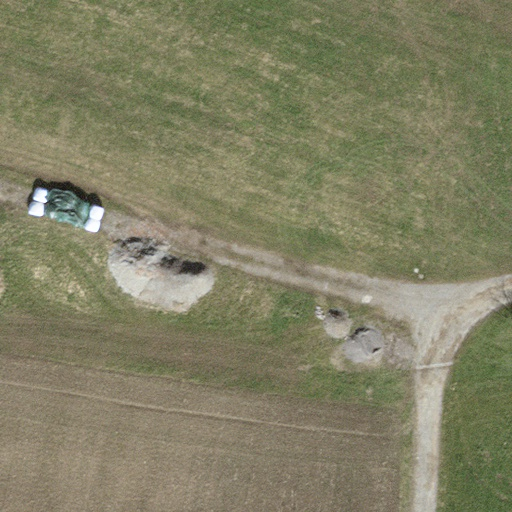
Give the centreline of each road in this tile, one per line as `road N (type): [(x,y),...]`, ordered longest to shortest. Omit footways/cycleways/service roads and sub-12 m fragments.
road 1 (track): [(467,309),(323,287),(0,199)]
road 2 (track): [(424,511),(432,394),(467,309),(511,297)]
